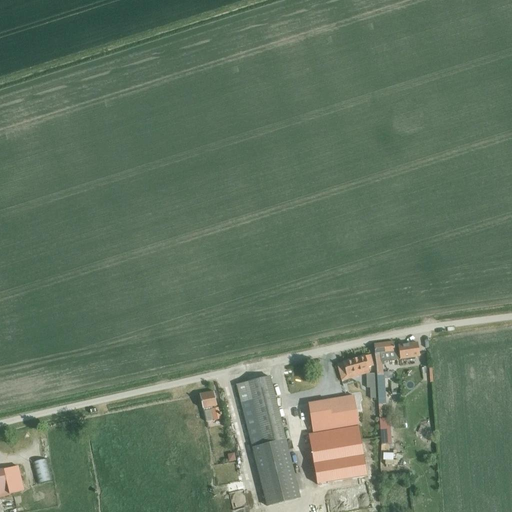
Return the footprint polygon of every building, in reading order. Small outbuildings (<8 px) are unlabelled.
[(392,343),(373,345),(374,355),(376,366),(377,376),(382,375),(380,362),(398,359),(399,359),(397,346),(393,346),(392,343)] [(417,343),(397,345),(397,346),(399,359),(399,360),(419,357),(417,343)] [(369,367),(373,366),(370,355),(336,364),(341,381),(362,375),(361,372),(369,369),(369,367)] [(374,374),(366,375),(366,388),(369,388),(369,399),(375,398),(374,374)] [(377,391),(385,391),(384,375),(382,375),(377,376),(377,391)] [(285,440),(268,377),(236,385),(252,448),(267,507),(299,499),(285,440)] [(216,408),(215,406),(216,406),(213,392),(199,394),(199,396),(202,409),(205,422),(213,421),(221,419),(220,413),(219,413),(218,408),(216,408)] [(353,396),(307,404),(312,433),(307,434),(316,484),(367,474),(353,396)] [(123,409),(117,409),(117,415),(145,414),(144,405),(123,405),(123,409)] [(388,417),(378,418),(380,443),(390,443),(388,417)] [(224,451),(218,452),(219,462),(226,460),(224,451)] [(37,484),(51,481),(46,459),(31,463),(37,484)] [(0,496),(23,491),(17,467),(3,470),(0,471),(0,496)] [(17,511),(15,500),(2,504),(4,511),(17,511)]
